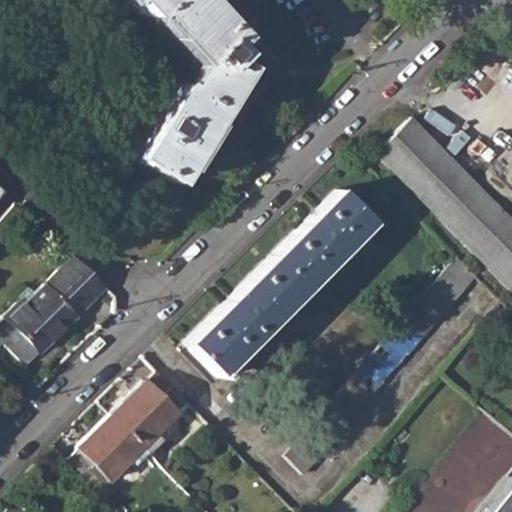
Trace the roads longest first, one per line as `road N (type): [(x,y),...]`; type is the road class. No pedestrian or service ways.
road 1 (residential): [(445,0),(146,312)]
road 2 (residential): [(146,312),(0,458)]
road 3 (residential): [(146,312),(0,170)]
